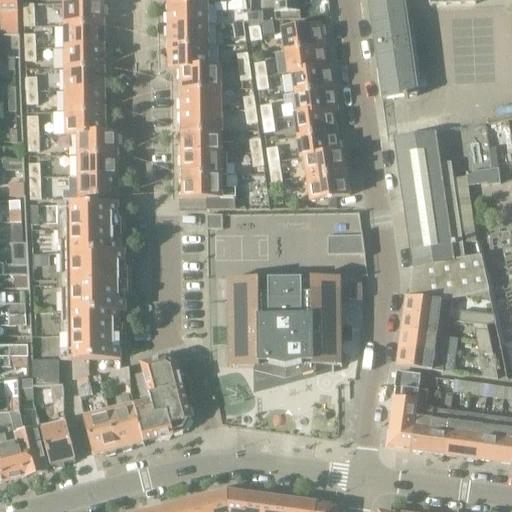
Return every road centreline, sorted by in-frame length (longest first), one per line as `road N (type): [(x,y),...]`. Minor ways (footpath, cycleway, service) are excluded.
road 1 (residential): [(137,0),(136,184),(160,212),(161,328),(192,360),(216,462)]
road 2 (residential): [(368,475),(392,284),(370,115)]
road 3 (residential): [(24,511),(216,462)]
road 4 (residential): [(216,462),(368,475)]
road 5 (residential): [(511,496),(368,475)]
road 6 (residential): [(370,115),(511,97)]
